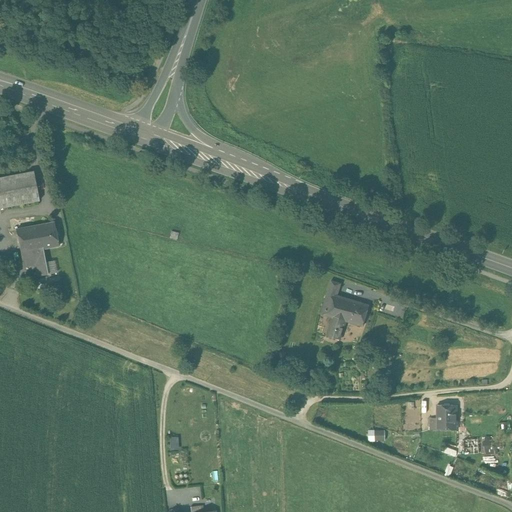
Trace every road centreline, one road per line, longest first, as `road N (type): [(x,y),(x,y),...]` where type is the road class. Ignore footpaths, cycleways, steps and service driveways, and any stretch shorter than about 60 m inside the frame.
road 1 (unclassified): [(511,507),(0,303)]
road 2 (primary): [(238,167),(511,266)]
road 3 (track): [(511,375),(503,386),(309,397),(299,421)]
road 4 (primary): [(0,81),(134,130)]
